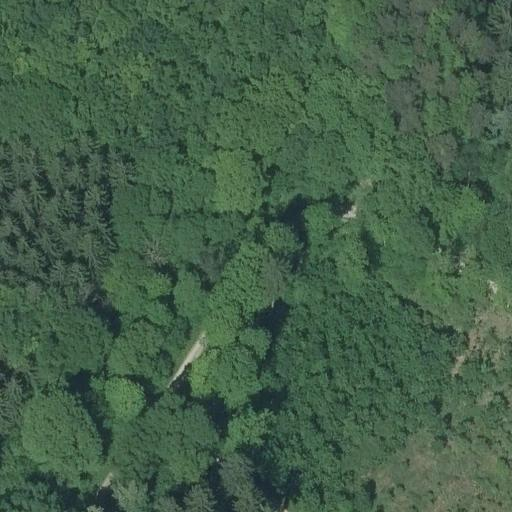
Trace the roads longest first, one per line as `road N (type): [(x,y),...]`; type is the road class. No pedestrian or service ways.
road 1 (track): [(511,296),(383,216),(320,208),(269,241),(239,277),(86,511)]
road 2 (unknown): [(285,511),(151,407)]
road 3 (unknown): [(0,346),(151,407)]
